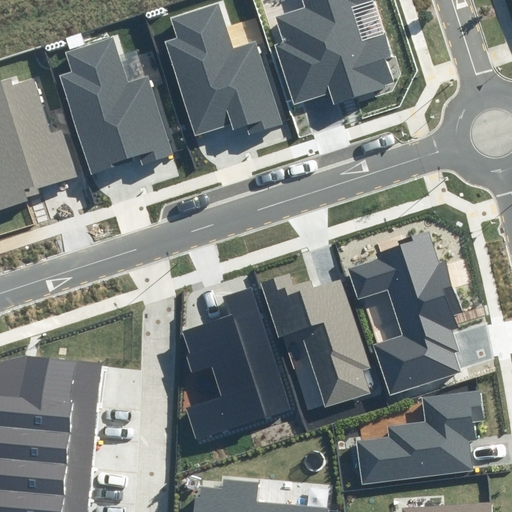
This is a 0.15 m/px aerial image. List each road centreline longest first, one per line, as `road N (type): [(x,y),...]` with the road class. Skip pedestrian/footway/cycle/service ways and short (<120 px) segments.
road 1 (residential): [(460,144),(145,245)]
road 2 (residential): [(141,511),(160,317),(145,245)]
road 3 (residential): [(145,245),(0,292)]
